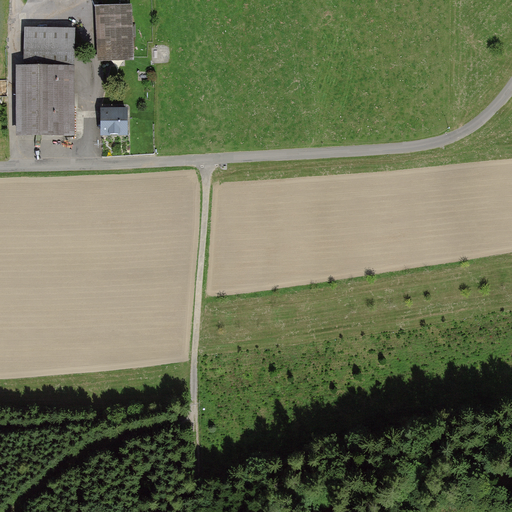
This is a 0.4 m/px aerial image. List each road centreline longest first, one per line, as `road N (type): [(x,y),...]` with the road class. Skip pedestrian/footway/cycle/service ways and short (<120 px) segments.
road 1 (unclassified): [(511,86),(476,125),(413,148),(0,167)]
road 2 (track): [(195,412),(209,160)]
road 3 (track): [(5,511),(56,465),(195,412)]
road 4 (track): [(90,164),(83,18),(16,0)]
road 5 (track): [(194,394),(22,432),(0,428)]
